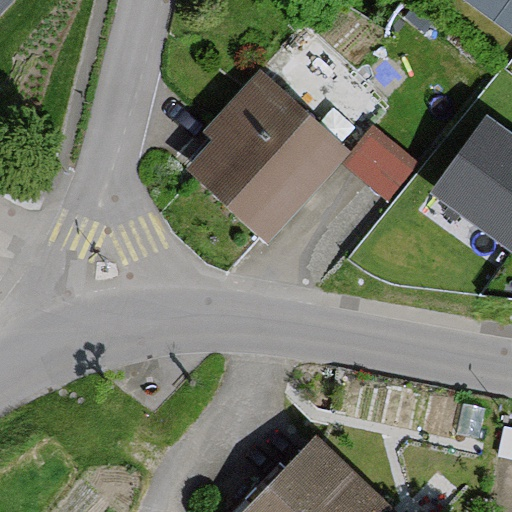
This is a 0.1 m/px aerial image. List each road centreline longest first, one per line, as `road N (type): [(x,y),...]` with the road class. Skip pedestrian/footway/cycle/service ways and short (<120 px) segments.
road 1 (tertiary): [(114,331),(245,324),(511,369)]
road 2 (residential): [(114,331),(106,251),(112,150),(148,0)]
road 3 (residential): [(0,237),(55,346)]
